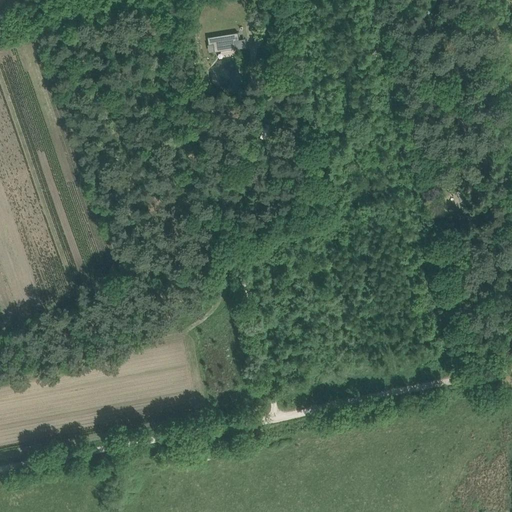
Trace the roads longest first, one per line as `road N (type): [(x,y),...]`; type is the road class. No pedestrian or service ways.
road 1 (track): [(380,393),(0,469)]
road 2 (unknown): [(222,113),(275,414)]
road 3 (track): [(511,369),(380,393)]
